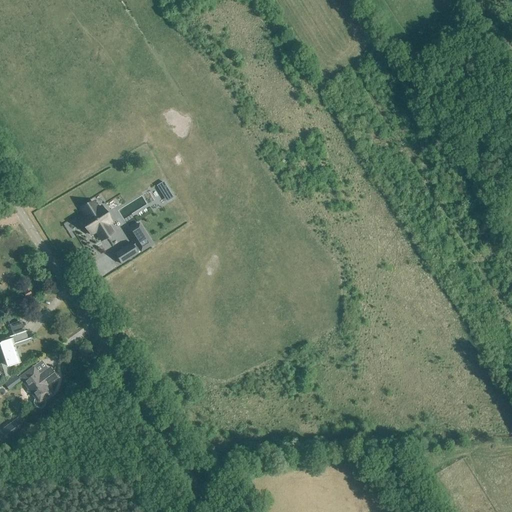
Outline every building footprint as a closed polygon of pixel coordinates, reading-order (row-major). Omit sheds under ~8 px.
[(166,201),(173,197),(168,189),(162,193),(166,201)] [(81,220),(90,235),(96,231),(102,240),(113,234),(107,225),(111,222),(102,207),(97,209),(93,202),(82,209),(87,216),(81,220)] [(149,232),(139,239),(144,248),(154,241),(149,232)] [(115,254),(121,264),(141,251),(137,244),(133,246),(132,243),(115,254)] [(6,362),(7,361),(9,367),(21,362),(19,357),(21,356),(17,343),(31,338),(30,338),(28,338),(25,331),(4,338),(5,340),(0,341),(0,342),(2,347),(0,347),(0,355),(2,356),(6,362)] [(46,385),(57,377),(50,368),(39,376),(34,368),(21,377),(37,399),(36,400),(35,403),(36,405),(37,406),(39,406),(42,405),(43,404),(44,402),(42,400),(52,393),(46,385)] [(25,426),(19,418),(0,431),(0,442),(0,443),(25,426)]
